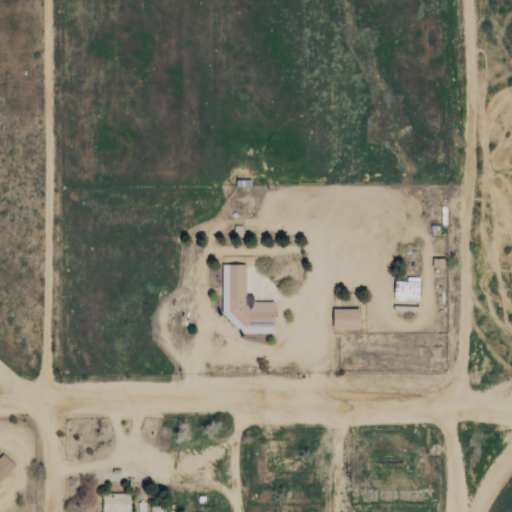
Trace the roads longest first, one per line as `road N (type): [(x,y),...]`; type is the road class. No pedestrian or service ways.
road 1 (residential): [(0,397),(240,399),(511,385)]
road 2 (track): [(48,511),(46,0)]
road 3 (track): [(464,387),(459,0)]
road 4 (track): [(452,511),(450,420),(464,387)]
